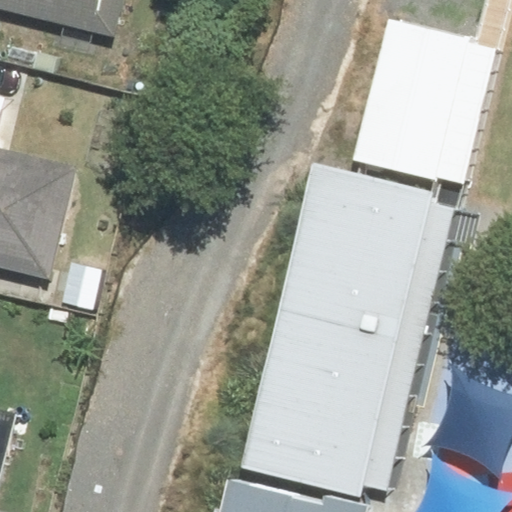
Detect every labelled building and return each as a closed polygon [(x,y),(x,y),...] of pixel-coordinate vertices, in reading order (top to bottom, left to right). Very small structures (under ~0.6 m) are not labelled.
[(0,0),(0,3),(131,37),(139,0),(0,0)] [(405,9),(374,154),(452,171),(484,26),(405,9)] [(0,263),(66,280),(94,167),(0,143),(0,263)] [(331,158),(261,454),(380,481),(449,185),(331,158)] [(244,472),(235,511),(369,511),(372,501),(244,472)]
